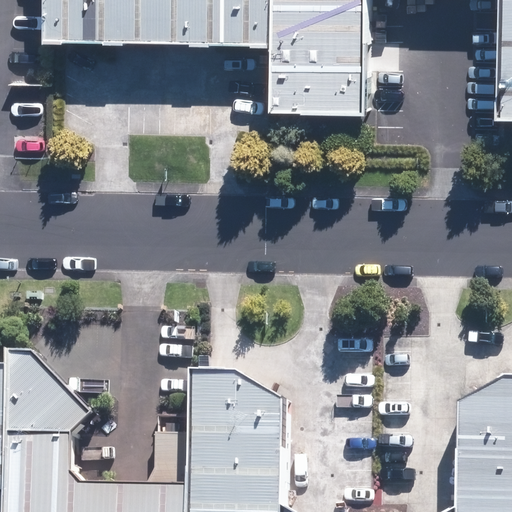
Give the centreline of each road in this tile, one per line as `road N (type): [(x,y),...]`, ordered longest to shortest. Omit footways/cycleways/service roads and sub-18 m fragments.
road 1 (residential): [(0,234),(511,244)]
road 2 (unknown): [(154,236),(133,450)]
road 3 (unknown): [(449,34),(445,241)]
